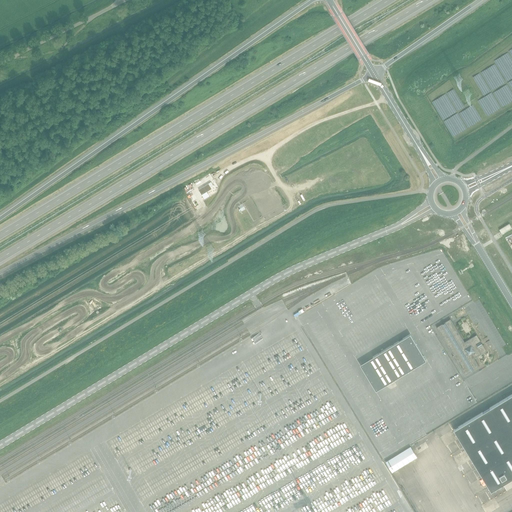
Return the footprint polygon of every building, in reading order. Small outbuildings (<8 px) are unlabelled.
[(203,194),(212,187),(209,182),(200,189),(203,194)] [(504,227),(499,230),(501,233),(506,230),(511,227),(509,224),(504,227)] [(442,324),(436,327),(436,328),(437,327),(454,355),(452,356),(453,355),(457,361),(456,362),(458,361),(466,374),(465,374),(471,371),(470,369),(472,367),(473,370),(479,366),(478,366),(473,358),(486,350),(486,351),(482,344),(478,347),(476,343),(480,341),(476,334),(476,335),(464,343),(450,319),(444,322),(445,323),(443,324),(442,324)] [(410,334),(372,357),(388,383),(426,360),(410,334)] [(491,491),(511,478),(511,393),(453,429),(491,491)] [(410,446),(385,461),(392,472),(417,457),(410,446)]
